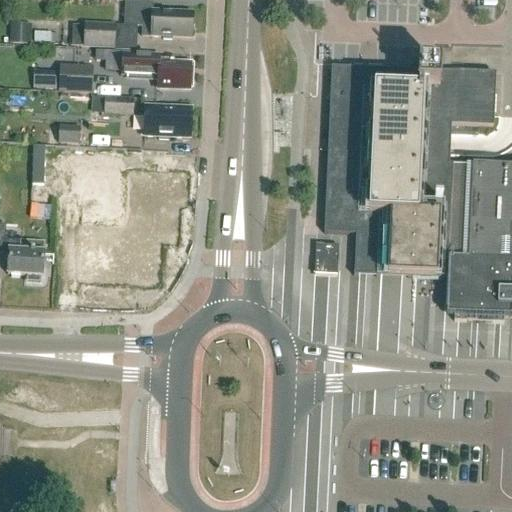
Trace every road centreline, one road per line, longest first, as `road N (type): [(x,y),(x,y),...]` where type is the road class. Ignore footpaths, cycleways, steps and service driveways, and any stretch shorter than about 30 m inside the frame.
road 1 (secondary): [(239,221),(248,0)]
road 2 (residential): [(214,0),(203,203)]
road 3 (tertiary): [(280,419),(315,388),(395,373)]
road 4 (secondary): [(177,379),(175,482),(185,504)]
road 5 (tertiary): [(184,347),(85,348),(60,358)]
road 6 (tertiary): [(60,358),(83,369),(177,379)]
